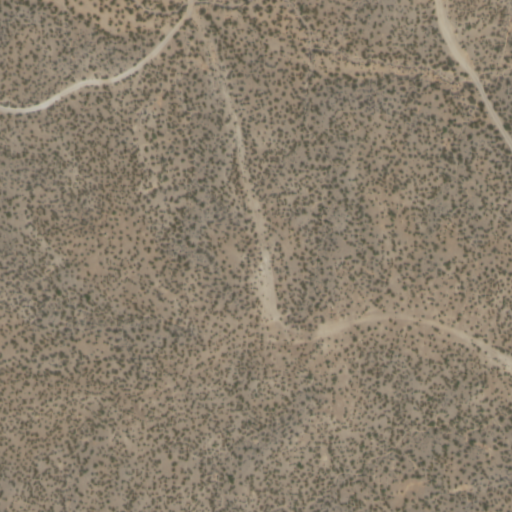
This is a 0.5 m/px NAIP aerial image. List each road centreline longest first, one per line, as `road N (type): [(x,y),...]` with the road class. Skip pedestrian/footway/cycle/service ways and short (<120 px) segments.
road 1 (track): [(190,0),(192,12),(116,80),(87,80),(26,110),(0,104)]
road 2 (track): [(511,148),(442,23),(438,0)]
